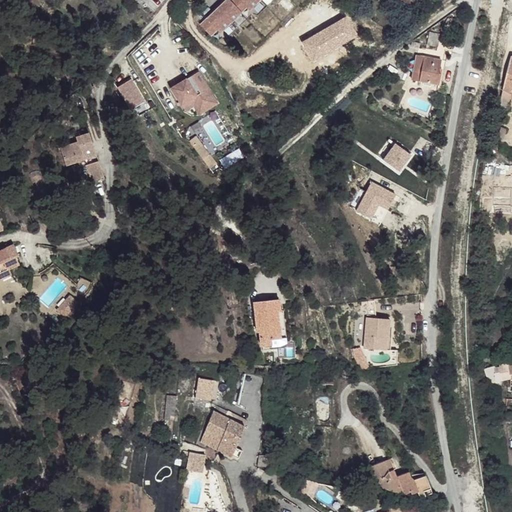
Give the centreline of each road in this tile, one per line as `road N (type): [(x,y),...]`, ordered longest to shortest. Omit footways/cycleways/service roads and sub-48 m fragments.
road 1 (unclassified): [(477,0),(432,283),(441,424),(457,511)]
road 2 (unknown): [(454,495),(386,421),(368,388),(346,388),(345,425)]
